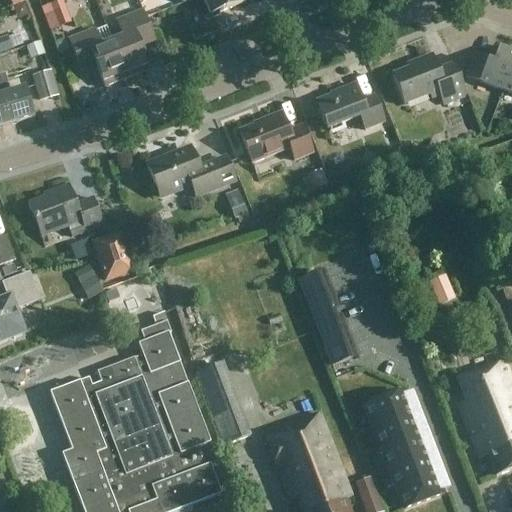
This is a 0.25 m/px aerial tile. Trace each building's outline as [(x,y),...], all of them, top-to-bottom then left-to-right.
[(68,0),(66,0),(47,10),(60,34),(81,23),(68,0)] [(244,0),(201,0),(205,9),(194,13),(199,26),(188,30),(193,43),(217,33),(212,21),(219,18),(218,14),(246,4),(244,0)] [(122,39),(111,43),(126,80),(148,72),(139,49),(154,44),(141,13),(116,23),(122,39)] [(126,80),(111,43),(100,48),(94,31),(68,41),(80,72),(95,67),(103,89),(126,80)] [(0,40),(0,52),(9,49),(5,38),(0,40)] [(466,79),(502,93),(511,65),(511,52),(498,48),(493,62),(475,55),(466,79)] [(391,77),(403,107),(429,97),(430,101),(439,97),(442,107),(466,97),(453,65),(437,72),(431,57),(416,63),(417,67),(391,77)] [(511,65),(502,93),(511,96),(511,65)] [(3,75),(0,76),(0,108),(6,127),(33,119),(24,90),(5,96),(3,90),(7,88),(3,75)] [(31,80),(37,103),(54,98),(48,75),(31,80)] [(315,104),(326,132),(359,119),(364,132),(383,124),(373,98),(361,103),(354,87),(337,93),(338,95),(315,104)] [(239,134),(251,165),(289,151),(293,162),(312,155),(301,128),(287,134),(280,116),(261,123),(262,125),(239,134)] [(190,186),(195,199),(234,184),(224,160),(198,170),(190,151),(147,169),(159,198),(190,186)] [(313,177),(321,192),(335,185),(327,170),(313,177)] [(53,192),(54,195),(27,205),(44,249),(45,249),(40,236),(60,228),(61,231),(67,229),(71,239),(102,227),(92,200),(75,206),(68,187),(53,192)] [(94,246),(106,282),(131,274),(119,237),(94,246)] [(0,267),(14,262),(5,238),(0,239),(0,267)] [(6,299),(0,300),(0,343),(24,334),(16,312),(40,302),(29,274),(1,285),(6,299)] [(313,275),(297,282),(300,290),(317,284),(313,275)] [(446,307),(463,300),(452,276),(435,284),(446,307)] [(317,284),(300,290),(303,297),(319,291),(317,284)] [(303,297),(306,304),(322,298),(319,291),(303,297)] [(306,304),(308,311),(325,305),(322,298),(306,304)] [(308,311),(311,319),(328,312),(325,305),(308,311)] [(311,319),(314,326),(330,319),(328,312),(311,319)] [(218,466),(169,337),(171,336),(163,315),(153,319),(156,328),(140,334),(144,344),(138,347),(142,358),(134,361),(134,360),(97,374),(100,384),(91,388),(88,380),(49,395),(72,453),(61,457),(82,511),(181,511),(221,497),(210,468),(218,466)] [(314,326),(317,333),(333,326),(330,319),(314,326)] [(317,333),(319,340),(336,333),(333,326),(317,333)] [(319,340),(322,347),(339,341),(336,333),(319,340)] [(322,347),(325,354),(341,348),(339,341),(322,347)] [(325,354),(328,361),(344,355),(341,348),(325,354)] [(328,361),(331,369),(347,363),(344,355),(328,361)] [(189,364),(221,453),(246,444),(219,371),(214,373),(208,357),(189,364)] [(458,407),(473,444),(511,428),(511,430),(511,429),(511,382),(504,361),(457,380),(467,403),(458,407)] [(372,430),(417,412),(410,395),(403,398),(402,394),(364,409),(372,430)] [(380,450),(425,432),(417,412),(372,430),(380,450)] [(266,437),(291,502),(301,499),(305,511),(346,511),(343,502),(352,499),(320,416),(266,437)] [(511,428),(473,444),(480,459),(488,456),(497,477),(511,471),(511,429),(511,430),(511,428)] [(380,450),(388,470),(433,452),(425,432),(380,450)] [(388,470),(396,490),(441,473),(433,452),(388,470)] [(441,473),(396,490),(404,511),(441,497),(440,493),(447,490),(441,473)]
